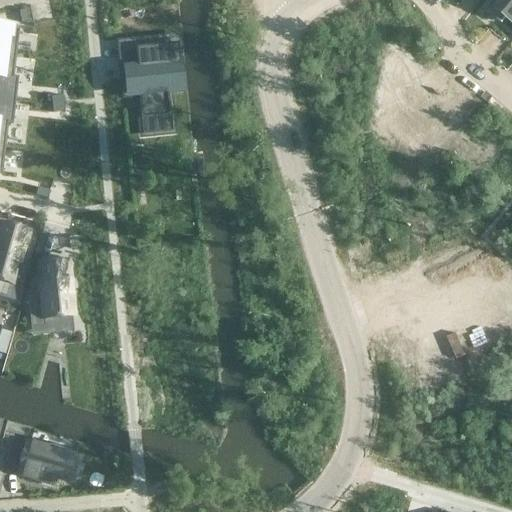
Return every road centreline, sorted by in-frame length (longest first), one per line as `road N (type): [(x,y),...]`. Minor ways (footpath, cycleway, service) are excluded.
road 1 (tertiary): [(294,12),(272,56),(356,363),(364,411),(350,462)]
road 2 (residential): [(1,511),(142,498),(144,511)]
road 3 (residential): [(350,462),(491,511)]
road 4 (residential): [(511,104),(454,53),(418,0)]
